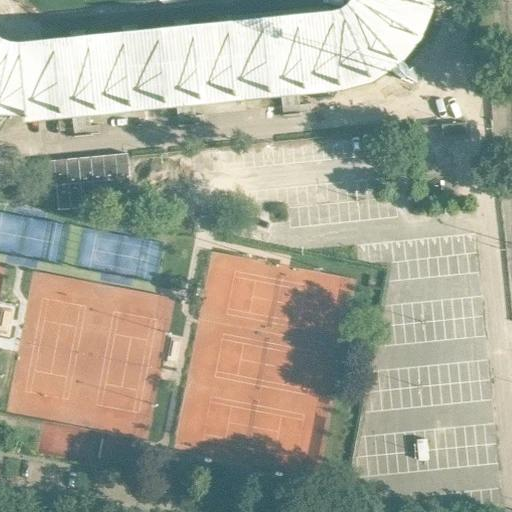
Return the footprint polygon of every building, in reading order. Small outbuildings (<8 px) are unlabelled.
[(0,34),(0,59),(58,55),(60,77),(60,79),(61,79),(61,81),(60,81),(63,108),(64,108),(64,110),(64,111),(345,88),(374,79),(393,66),(406,53),(422,36),(425,30),(436,6),(436,0),(349,0),(347,3),(335,8),(61,35),(48,36),(13,38),(8,38),(0,34)] [(0,112),(12,113),(28,114),(28,115),(29,115),(29,114),(62,110),(62,111),(64,111),(64,110),(64,108),(63,108),(60,81),(61,81),(61,79),(60,79),(60,77),(58,55),(0,59),(0,112)] [(467,133),(466,123),(466,122),(445,124),(446,135),(467,133)] [(133,202),(128,153),(44,162),(42,162),(45,186),(57,185),(59,206),(59,210),(133,202)] [(121,219),(120,226),(137,229),(137,228),(139,222),(121,219)] [(211,222),(212,232),(228,231),(227,221),(211,222)] [(178,222),(178,232),(194,233),(194,223),(178,222)] [(155,462),(152,478),(167,481),(170,465),(155,462)]
